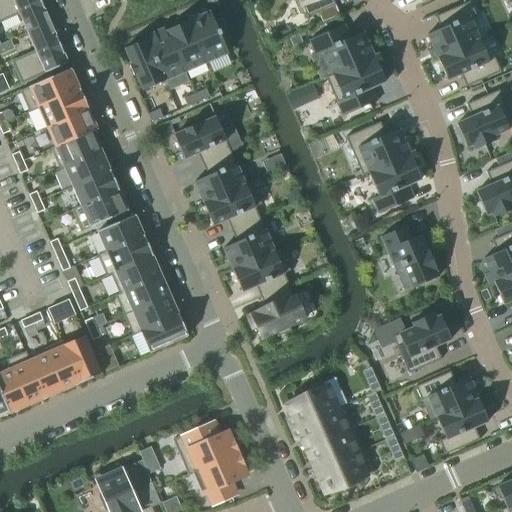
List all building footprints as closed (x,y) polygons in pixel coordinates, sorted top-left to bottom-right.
[(38,0),(0,0),(0,19),(19,11),(28,31),(48,22),(40,3),(38,0)] [(299,0),(306,16),(335,4),(332,0),(299,0)] [(469,0),(434,16),(440,28),(427,34),(433,48),(427,50),(432,61),(437,59),(437,58),(479,40),(469,17),(476,14),(469,0)] [(335,4),(317,12),(322,23),(340,15),(335,4)] [(217,30),(209,11),(198,16),(196,11),(185,15),(187,20),(206,62),(227,53),(219,34),(220,34),(218,29),(217,30)] [(166,27),(165,27),(185,71),(206,62),(187,20),(185,15),(184,16),(187,21),(167,29),(166,27)] [(37,51),(13,61),(22,81),(66,62),(57,42),(48,22),(28,31),(37,51)] [(337,27),(309,39),(315,54),(322,51),(332,74),(325,77),(325,78),(379,54),(378,53),(373,55),(363,31),(349,37),(344,26),(344,24),(342,25),(337,27)] [(165,27),(145,36),(164,80),(185,71),(165,27)] [(298,34),(289,38),(292,45),(301,41),(298,34)] [(144,39),(124,49),(130,64),(128,65),(132,75),(135,74),(142,90),(164,80),(145,36),(143,37),(144,39)] [(488,60),(479,40),(437,58),(437,59),(447,80),(460,74),(465,86),(500,71),(494,57),(488,60)] [(379,54),(325,78),(342,116),(377,100),(371,87),(385,82),(378,67),(383,64),(379,54)] [(69,70),(21,91),(29,110),(38,106),(78,89),(69,70)] [(2,73),(0,73),(0,93),(9,89),(2,73)] [(236,81),(225,86),(228,94),(240,90),(236,81)] [(78,89),(38,106),(47,126),(87,109),(78,89)] [(205,89),(195,93),(198,102),(208,97),(205,89)] [(471,117),(456,123),(466,147),(471,145),(473,149),(495,140),(493,136),(511,127),(511,120),(498,89),(472,101),(467,103),(465,104),(466,105),(471,117)] [(295,91),(285,96),(290,107),(300,103),(295,91)] [(195,93),(183,98),(186,107),(198,102),(195,93)] [(87,109),(47,126),(56,146),(91,130),(95,129),(87,109)] [(158,109),(147,114),(150,122),(162,117),(158,109)] [(173,135),(183,158),(203,150),(208,160),(201,163),(202,164),(230,152),(215,116),(197,124),(196,123),(184,129),(184,130),(173,135)] [(373,124),(345,137),(362,176),(368,173),(410,155),(399,129),(385,134),(380,123),(379,121),(378,122),(373,124)] [(10,131),(6,122),(0,124),(0,129),(2,134),(10,131)] [(56,146),(51,148),(60,168),(64,166),(100,150),(91,130),(56,146)] [(100,150),(64,166),(73,185),(108,170),(107,168),(106,165),(104,161),(102,155),(100,150)] [(19,152),(11,155),(15,164),(23,161),(19,152)] [(230,152),(202,164),(207,175),(193,181),(203,203),(251,182),(251,181),(244,184),(230,152)] [(410,155),(368,173),(378,195),(371,198),(378,213),(413,198),(407,185),(421,179),(414,164),(419,162),(415,152),(410,155)] [(495,159),(498,166),(511,159),(511,152),(495,159)] [(491,184),(476,191),(486,215),(491,213),(493,217),(511,208),(511,159),(498,166),(492,168),(487,171),(485,171),(486,173),(491,184)] [(27,170),(23,161),(15,164),(19,173),(27,170)] [(108,170),(73,185),(82,205),(117,190),(108,170)] [(203,203),(212,225),(232,216),(237,227),(230,229),(231,231),(259,218),(254,207),(261,204),(251,182),(203,203)] [(82,205),(73,209),(82,229),(125,210),(117,190),(82,205)] [(296,190),(285,194),(289,205),(300,200),(296,190)] [(36,191),(28,195),(32,204),(40,201),(36,191)] [(44,210),(40,201),(32,204),(36,213),(44,210)] [(134,216),(98,231),(107,251),(142,235),(134,216)] [(259,218),(231,231),(236,242),(222,248),(232,270),(280,249),(280,247),(273,250),(259,218)] [(405,225),(380,236),(393,265),(401,261),(403,265),(412,287),(438,276),(436,271),(437,270),(427,248),(426,249),(420,234),(411,238),(405,225)] [(496,252),(483,258),(489,272),(484,274),(488,284),(511,274),(511,230),(491,240),(496,252)] [(107,251),(98,255),(107,274),(111,272),(151,255),(142,235),(107,251)] [(56,239),(49,242),(53,251),(60,248),(56,239)] [(60,248),(53,251),(62,271),(69,268),(60,248)] [(280,249),(232,270),(242,291),(262,283),(266,293),(260,296),(260,297),(288,285),(283,273),(290,270),(280,249)] [(151,255),(111,272),(120,292),(124,290),(159,275),(151,255)] [(511,274),(488,284),(489,285),(494,283),(503,304),(511,299),(511,274)] [(159,275),(124,290),(133,310),(168,295),(159,275)] [(74,279),(66,282),(70,292),(78,289),(74,279)] [(288,285),(260,297),(265,308),(246,316),(252,329),(257,327),(262,338),(275,332),(277,336),(291,331),(289,326),(304,320),(288,285)] [(78,289),(70,292),(79,311),(86,308),(78,289)] [(133,310),(124,314),(133,334),(142,330),(177,314),(168,295),(133,310)] [(67,300),(46,309),(50,316),(71,307),(67,300)] [(42,320),(38,312),(29,316),(32,324),(42,320)] [(413,327),(391,336),(408,373),(434,362),(439,359),(441,359),(440,357),(435,346),(450,339),(440,315),(435,317),(433,313),(411,322),(413,327)] [(177,314),(142,330),(150,349),(185,334),(177,314)] [(32,324),(29,316),(19,320),(23,328),(32,324)] [(91,318),(83,321),(87,331),(95,328),(91,318)] [(100,325),(95,328),(99,337),(105,334),(100,325)] [(99,337),(95,328),(87,331),(91,340),(99,337)] [(83,337),(63,346),(79,381),(99,372),(83,337)] [(62,341),(44,349),(46,353),(61,389),(79,381),(63,346),(62,341)] [(107,346),(96,351),(104,369),(115,364),(107,346)] [(25,352),(7,360),(11,369),(26,404),(44,396),(28,361),(25,352)] [(46,353),(28,361),(44,396),(61,389),(46,353)] [(370,367),(362,371),(371,393),(374,392),(380,390),(370,367)] [(11,369),(0,373),(0,391),(7,408),(9,412),(26,404),(11,369)] [(450,371),(415,386),(421,400),(428,397),(437,417),(478,399),(468,377),(455,383),(450,371)] [(290,415),(286,417),(291,429),(344,406),(343,404),(336,407),(327,385),(324,386),(322,382),(308,388),(310,392),(285,403),(290,415)] [(371,393),(366,396),(375,418),(384,414),(374,392),(371,393)] [(478,399),(437,417),(445,437),(439,440),(445,454),(480,439),(474,426),(488,421),(478,399)] [(344,406),(291,429),(296,439),(300,437),(305,449),(353,428),(344,406)] [(384,414),(375,418),(385,440),(394,436),(384,414)] [(172,439),(187,474),(237,452),(236,451),(240,449),(235,438),(231,440),(227,431),(214,436),(209,423),(172,439)] [(417,426),(399,434),(403,443),(421,435),(417,426)] [(353,428),(305,449),(315,471),(363,450),(353,428)] [(394,436),(385,440),(394,462),(403,458),(394,436)] [(363,450),(315,471),(324,493),(342,485),(344,490),(358,484),(356,480),(373,472),(363,450)] [(237,452),(187,474),(188,475),(192,473),(201,494),(206,492),(211,505),(231,497),(225,483),(246,474),(242,465),(246,463),(242,453),(238,454),(237,452)] [(422,456),(411,461),(416,472),(427,467),(422,456)] [(157,461),(145,466),(149,474),(160,469),(157,461)] [(119,464),(94,475),(102,494),(98,495),(104,510),(108,509),(109,511),(138,511),(139,511),(130,491),(143,485),(134,463),(121,469),(119,464)] [(511,477),(511,479),(497,486),(506,507),(499,510),(500,511),(511,505),(511,476),(511,477)]
